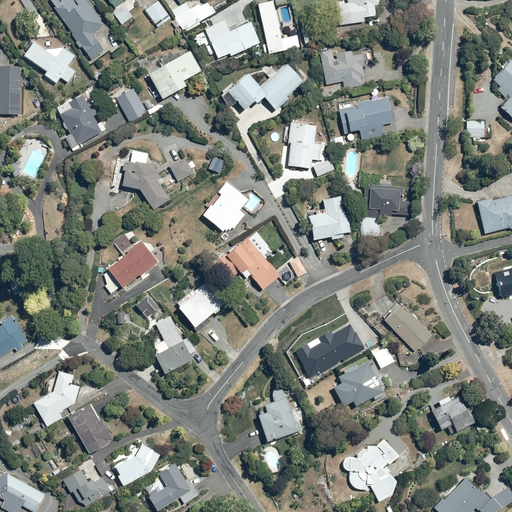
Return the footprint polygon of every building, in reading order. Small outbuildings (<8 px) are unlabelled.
[(72,0),(66,0),(56,8),(92,59),(107,49),(95,31),(103,25),(85,0),(76,0),(74,2),(72,0)] [(274,0),(259,4),(270,54),(297,48),(294,32),(286,33),(285,26),(280,27),(274,0)] [(348,0),(351,26),(366,24),(365,18),(378,17),(377,6),(382,6),(381,0),(348,0)] [(159,1),(147,10),(160,28),(172,19),(159,1)] [(187,2),(172,11),(177,20),(173,22),(176,28),(181,25),(184,31),(216,12),(213,7),(211,8),(208,3),(201,7),(199,4),(191,8),(187,2)] [(123,4),(113,12),(122,25),(133,17),(123,4)] [(216,25),(206,29),(219,58),(230,53),(232,57),(261,43),(252,23),(231,32),(225,18),(215,22),(216,25)] [(312,31),(304,32),(305,46),(313,45),(312,31)] [(57,57),(34,43),(26,57),(48,71),(45,76),(58,83),(61,78),(68,82),(66,84),(68,86),(77,72),(69,68),(76,56),(63,48),(57,57)] [(337,54),(338,59),(334,59),(333,50),(320,52),(327,85),(343,82),(344,90),(365,86),(361,67),(367,66),(365,53),(355,55),(354,51),(345,52),(337,54)] [(191,51),(149,74),(164,100),(188,87),(185,82),(203,73),(191,51)] [(0,114),(21,114),(21,67),(10,67),(10,63),(0,63),(0,114)] [(251,73),(229,91),(244,110),(255,101),(259,105),(267,98),(277,110),(290,99),(288,97),(305,84),(290,64),(262,87),(251,73)] [(511,64),(496,79),(502,86),(499,89),(509,99),(501,107),(511,117),(511,64)] [(134,87),(117,97),(131,124),(148,115),(134,87)] [(83,96),(58,108),(66,124),(64,125),(67,131),(70,129),(72,135),(66,138),(71,148),(107,131),(103,122),(99,124),(92,110),(90,111),(83,96)] [(389,98),(340,107),(344,134),(361,131),(363,141),(385,137),(383,124),(393,122),(389,98)] [(485,120),(467,119),(467,138),(473,138),(473,141),(481,141),(481,137),(485,137),(485,120)] [(318,125),(291,121),(288,142),(291,143),(288,165),(311,169),(312,160),(323,162),(326,142),(316,141),(318,125)] [(48,154),(33,148),(23,170),(37,177),(48,154)] [(186,158),(170,166),(179,183),(195,174),(192,170),(197,167),(193,160),(188,163),(186,158)] [(126,171),(124,186),(130,188),(140,190),(155,211),(171,200),(162,186),(166,183),(154,165),(126,160),(124,171),(126,171)] [(230,183),(203,215),(224,233),(227,230),(229,231),(231,229),(234,231),(247,215),(242,211),(245,208),(255,215),(262,206),(245,192),(244,194),(230,183)] [(386,187),(373,187),(372,209),(381,210),(381,216),(392,216),(392,211),(395,211),(395,215),(406,215),(407,202),(403,202),(403,187),(392,187),(392,184),(386,184),(386,187)] [(318,214),(311,215),(315,241),(333,238),(333,241),(351,238),(348,223),(345,223),(340,196),(324,199),(326,210),(318,211),(318,214)] [(511,196),(494,200),(494,197),(478,201),(485,234),(511,227),(511,196)] [(381,218),(359,218),(359,242),(381,241),(381,218)] [(124,257),(109,269),(125,289),(160,261),(142,239),(140,240),(132,230),(114,244),(124,257)] [(270,245),(257,231),(231,254),(228,251),(214,264),(230,281),(241,271),(248,279),(252,276),(265,291),(282,275),(262,253),(270,245)] [(298,256),(289,262),(299,278),(308,273),(298,256)] [(511,267),(496,272),(503,298),(511,295),(511,267)] [(193,293),(179,303),(198,330),(221,313),(206,291),(197,298),(193,293)] [(433,337),(396,303),(384,316),(386,318),(384,320),(419,352),(433,337)] [(0,358),(16,349),(18,353),(25,349),(22,345),(29,341),(13,315),(1,323),(2,325),(0,326),(0,358)] [(171,316),(156,323),(168,347),(155,353),(165,374),(196,360),(193,354),(197,352),(190,337),(184,340),(171,316)] [(307,344),(294,351),(309,378),(341,360),(342,361),(363,349),(350,324),(331,335),(330,331),(317,339),(319,343),(309,348),(307,344)] [(394,361),(387,347),(374,354),(380,368),(394,361)] [(341,383),(331,388),(342,407),(352,402),(355,407),(383,392),(367,363),(338,379),(341,383)] [(55,392),(35,403),(48,426),(63,418),(60,413),(77,404),(76,402),(94,391),(89,381),(77,388),(74,383),(76,375),(60,372),(55,392)] [(269,412),(260,415),(269,442),(302,431),(298,421),(297,421),(288,395),(275,399),(276,402),(267,406),(269,412)] [(442,406),(433,411),(443,431),(454,425),(458,432),(476,422),(470,410),(468,411),(461,397),(453,401),(450,396),(439,401),(442,406)] [(93,403),(69,417),(91,455),(112,443),(110,441),(114,439),(93,403)] [(389,440),(385,437),(381,440),(382,442),(378,445),(372,444),(359,454),(359,459),(353,457),(353,456),(352,456),(351,457),(350,457),(349,457),(348,458),(347,458),(347,459),(346,459),(346,460),(345,461),(345,462),(345,463),(344,463),(344,464),(344,465),(345,466),(345,467),(345,468),(346,469),(346,470),(347,470),(347,471),(348,471),(349,471),(349,472),(350,472),(351,472),(351,473),(351,474),(351,475),(351,476),(351,477),(351,478),(351,479),(351,480),(351,481),(352,482),(352,483),(353,484),(353,485),(354,485),(354,486),(355,487),(356,487),(356,488),(357,488),(358,489),(359,489),(359,490),(360,490),(361,490),(362,490),(363,491),(364,491),(365,491),(366,491),(367,491),(368,490),(369,490),(369,485),(371,484),(381,503),(394,496),(398,480),(388,471),(402,455),(387,442),(389,440)] [(136,456),(117,466),(121,474),(118,475),(124,487),(153,473),(161,456),(144,444),(136,456)] [(167,485),(149,495),(158,511),(182,498),(185,503),(200,495),(191,479),(187,481),(177,464),(171,467),(169,463),(158,469),(167,485)] [(82,470),(64,479),(78,505),(82,502),(85,507),(113,492),(104,476),(89,484),(82,470)] [(8,474),(0,477),(0,496),(6,500),(2,508),(10,511),(18,511),(22,505),(35,511),(37,511),(47,495),(8,474)] [(447,500),(444,498),(435,507),(440,511),(471,511),(477,507),(482,511),(495,511),(502,506),(494,498),(493,500),(482,489),(480,491),(468,479),(447,500)]
